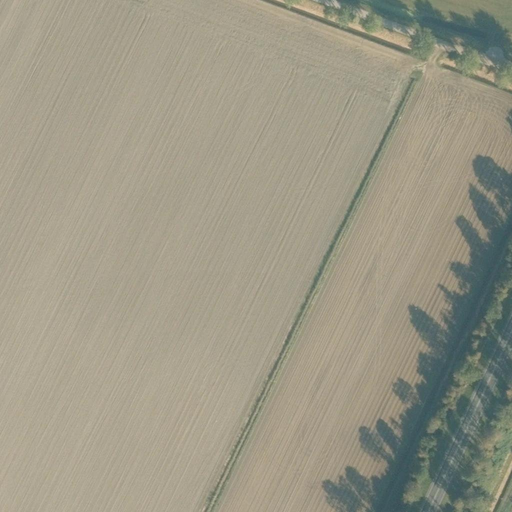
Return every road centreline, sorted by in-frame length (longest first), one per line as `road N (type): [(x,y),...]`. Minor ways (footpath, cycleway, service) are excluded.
road 1 (unclassified): [(511,66),(318,0)]
road 2 (trunk): [(427,511),(511,329)]
